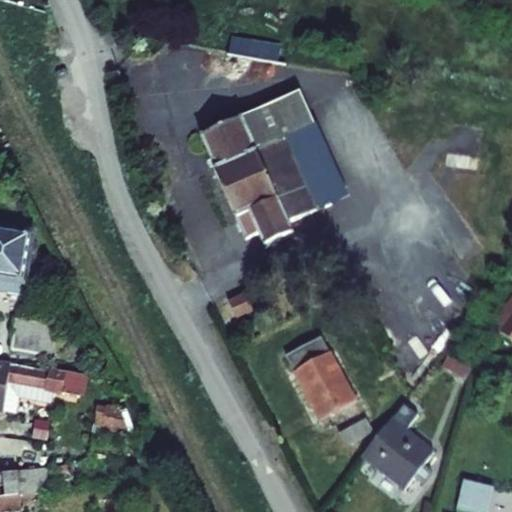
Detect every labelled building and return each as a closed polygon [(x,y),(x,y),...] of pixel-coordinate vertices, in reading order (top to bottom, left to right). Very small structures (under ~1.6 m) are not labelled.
[(237,55),(271,61),(273,52),(274,47),(239,41),(237,55)] [(281,63),(282,53),(273,52),(271,61),(281,63)] [(316,125),(301,93),(202,137),(217,170),(215,171),(246,241),(260,235),(266,248),(295,235),(290,223),(319,210),(287,138),(316,125)] [(319,210),(348,197),(316,125),(287,138),(319,210)] [(448,154),(446,167),(479,171),(481,158),(448,154)] [(0,292),(20,296),(22,283),(24,283),(32,237),(0,231),(0,292)] [(229,303),(237,320),(254,311),(246,295),(229,303)] [(511,313),(511,297),(493,322),(501,328),(511,313)] [(511,313),(501,328),(498,331),(511,341),(511,313)] [(16,320),(12,352),(44,356),(48,324),(16,320)] [(51,357),(55,325),(48,324),(44,356),(51,357)] [(341,411),(347,421),(362,413),(321,339),(287,358),(321,422),(341,411)] [(443,367),(466,380),(474,366),(450,353),(443,367)] [(50,370),(49,372),(0,363),(0,414),(3,415),(3,412),(15,414),(17,397),(51,404),(53,393),(80,398),(80,396),(84,376),(84,375),(50,370)] [(80,396),(85,397),(89,377),(84,376),(80,396)] [(475,399),(481,408),(494,399),(489,390),(475,399)] [(363,457),(406,491),(416,478),(425,485),(434,474),(425,467),(435,454),(407,432),(419,418),(403,405),(363,457)] [(130,437),(127,413),(114,410),(113,417),(109,432),(130,437)] [(97,434),(104,436),(105,432),(109,432),(113,417),(104,414),(97,434)] [(340,434),(347,448),(372,434),(365,421),(340,434)] [(48,429),(36,427),(34,438),(46,440),(48,429)] [(34,494),(50,492),(47,470),(31,472),(34,494)] [(59,488),(71,487),(69,471),(57,473),(59,488)] [(34,494),(31,472),(4,476),(6,498),(22,496),(34,494)] [(466,482),(458,511),(460,511),(489,511),(495,489),(466,482)] [(22,511),(22,496),(6,498),(4,498),(5,511),(22,511)]
